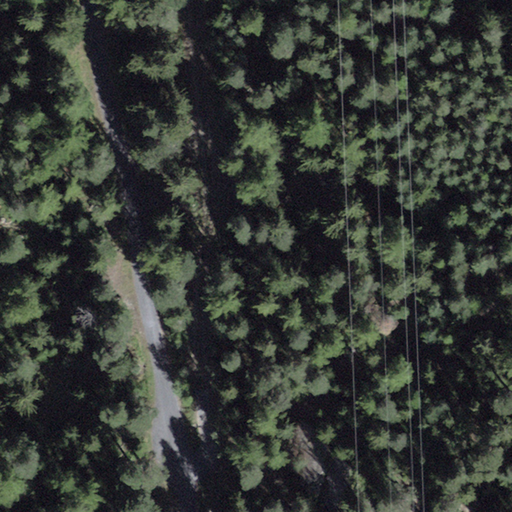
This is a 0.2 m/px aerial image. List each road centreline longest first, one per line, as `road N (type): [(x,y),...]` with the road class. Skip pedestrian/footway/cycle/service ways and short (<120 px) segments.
road 1 (track): [(94,0),(135,267),(184,462)]
road 2 (track): [(184,462),(162,353),(200,191),(185,0)]
